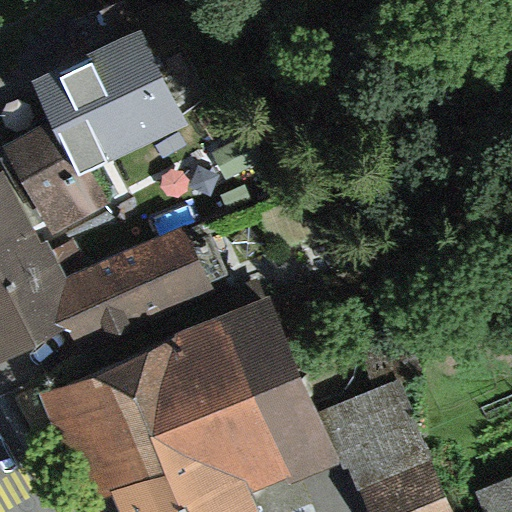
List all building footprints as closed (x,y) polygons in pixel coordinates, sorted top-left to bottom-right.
[(51,120),(7,142),(51,232),(108,204),(91,170),(188,122),(142,30),(33,84),(51,120)] [(8,174),(0,177),(0,360),(67,331),(78,356),(215,294),(186,231),(66,285),(48,245),(42,248),(8,174)] [(267,296),(40,394),(86,501),(116,488),(126,511),(255,511),(245,487),(292,467),(296,476),(337,458),(267,296)] [(455,511),(404,382),(326,411),(370,511),(455,511)] [(490,511),(511,511),(511,476),(481,489),(490,511)]
